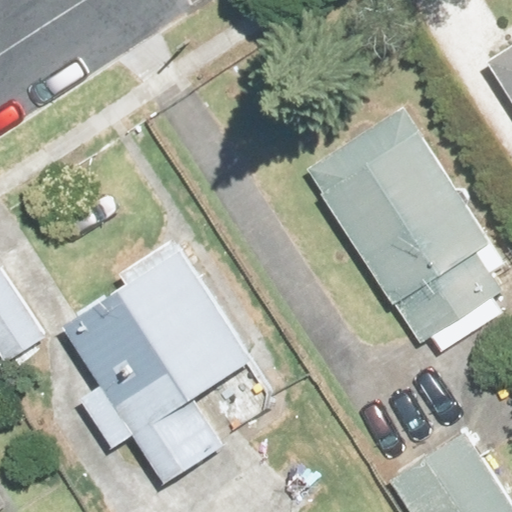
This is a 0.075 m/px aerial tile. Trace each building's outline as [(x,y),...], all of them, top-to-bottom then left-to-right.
[(511,40),(492,53),(511,83),(511,40)] [(498,245),(412,109),(317,169),(439,361),(511,315),(475,259),(498,245)] [(259,364),(185,245),(133,278),(138,286),(75,325),(112,385),(91,398),(122,448),(143,435),(175,486),(233,450),(201,400),(259,364)] [(69,331),(27,258),(0,274),(0,347),(10,365),(69,331)] [(511,511),(511,480),(475,427),(396,481),(417,511),(511,511)]
